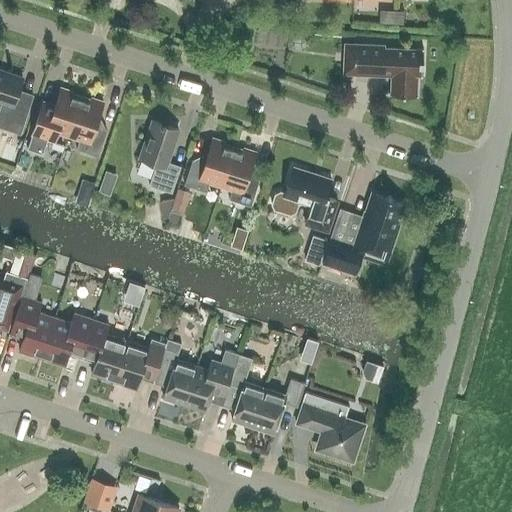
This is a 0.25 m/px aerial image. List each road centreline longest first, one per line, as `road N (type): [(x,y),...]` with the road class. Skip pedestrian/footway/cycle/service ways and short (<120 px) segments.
road 1 (residential): [(492,175),(0,15)]
road 2 (unclassified): [(402,511),(492,175)]
road 3 (residential): [(228,471),(0,396)]
road 4 (unclassified): [(492,175),(510,61),(506,0)]
road 5 (residential): [(350,511),(228,471)]
